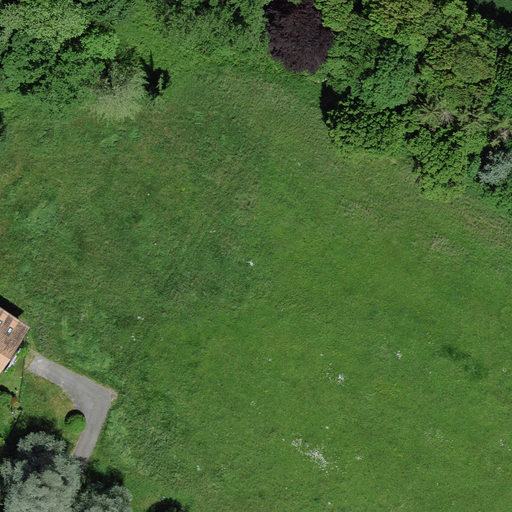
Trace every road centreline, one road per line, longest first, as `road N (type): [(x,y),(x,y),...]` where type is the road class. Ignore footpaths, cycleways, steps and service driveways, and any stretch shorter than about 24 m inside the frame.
road 1 (track): [(26,133),(196,60),(511,220)]
road 2 (track): [(0,162),(101,49)]
